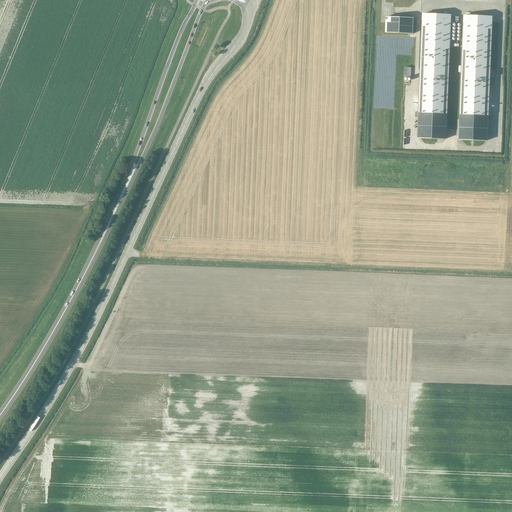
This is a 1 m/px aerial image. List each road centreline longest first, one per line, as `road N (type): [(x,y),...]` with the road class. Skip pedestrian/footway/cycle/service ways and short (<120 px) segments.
road 1 (secondary): [(0,477),(77,354),(210,76),(250,14)]
road 2 (trunk): [(0,416),(75,296),(120,198)]
road 3 (trunk): [(120,198),(208,0)]
road 4 (trunk): [(196,0),(120,198)]
